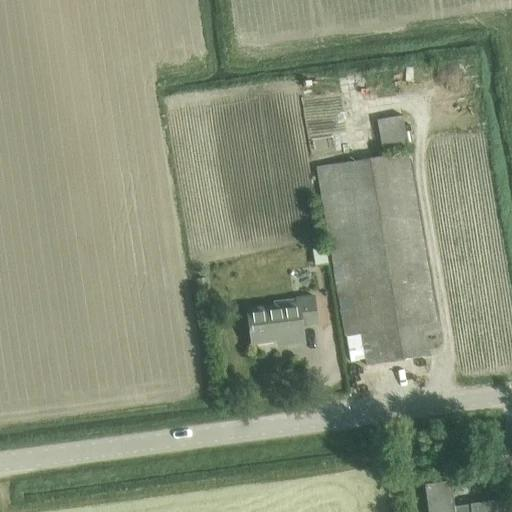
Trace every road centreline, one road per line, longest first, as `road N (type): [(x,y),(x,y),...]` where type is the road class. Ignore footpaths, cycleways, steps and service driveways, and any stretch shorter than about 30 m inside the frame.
road 1 (tertiary): [(0,463),(511,395)]
road 2 (track): [(353,110),(402,103),(419,111),(419,172),(457,402)]
